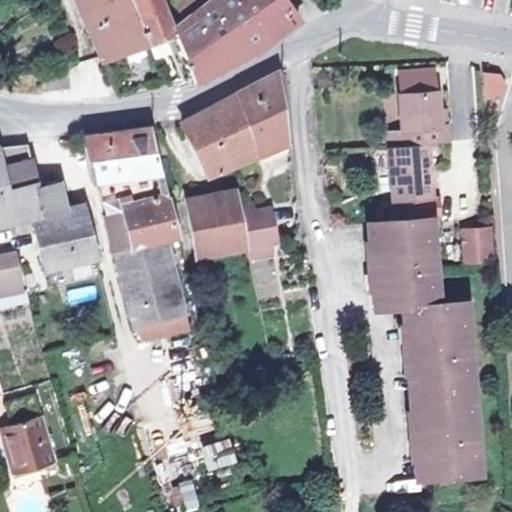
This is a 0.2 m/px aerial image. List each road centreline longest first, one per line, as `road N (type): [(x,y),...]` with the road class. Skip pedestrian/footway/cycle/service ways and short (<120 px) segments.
road 1 (residential): [(294,44),(348,511)]
road 2 (tertiary): [(0,113),(157,109),(294,44)]
road 3 (tertiary): [(356,17),(511,41)]
